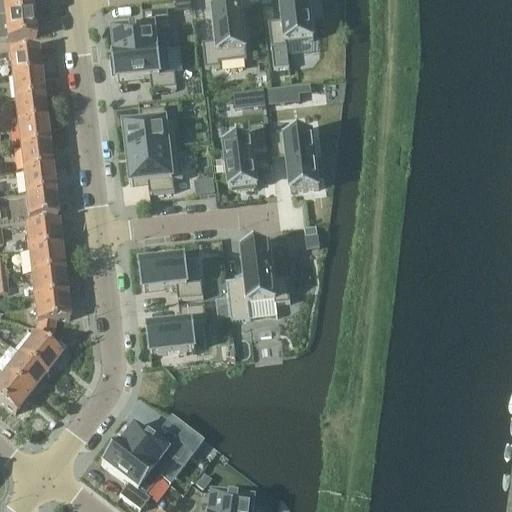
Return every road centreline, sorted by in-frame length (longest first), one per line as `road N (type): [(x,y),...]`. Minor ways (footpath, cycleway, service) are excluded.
road 1 (residential): [(43,480),(107,385),(95,240)]
road 2 (residential): [(95,240),(72,1)]
road 3 (residential): [(266,223),(95,240)]
